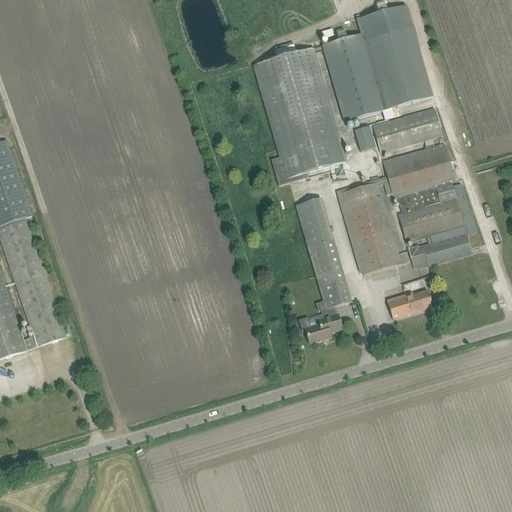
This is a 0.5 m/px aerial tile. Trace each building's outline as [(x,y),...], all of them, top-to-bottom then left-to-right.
[(344,123),(433,98),(418,46),(413,29),(407,7),(387,12),(384,2),(376,4),(379,15),(360,20),(360,19),(356,21),(361,36),(352,38),(351,35),(346,36),(344,30),(336,32),(339,42),(322,47),(344,123)] [(334,29),(321,33),(326,45),(338,41),(334,29)] [(270,56),(272,62),(253,68),(279,159),(271,162),(279,188),(307,179),(306,175),(347,164),(314,50),(305,53),(303,47),(299,48),(300,54),(297,55),(294,44),(275,50),(278,60),(276,61),(274,55),(270,56)] [(435,112),(374,130),(381,156),(443,139),(435,112)] [(370,128),(355,132),(361,153),(376,149),(370,128)] [(0,241),(33,339),(24,342),(0,270),(0,361),(67,339),(26,220),(33,218),(7,142),(0,144),(0,241)] [(452,184),(455,183),(445,146),(383,163),(394,201),(398,199),(402,215),(399,216),(407,244),(464,228),(452,184)] [(341,195),(364,276),(401,265),(378,184),(341,195)] [(323,303),(326,311),(335,309),(350,304),(351,304),(352,304),(322,200),(320,200),(319,196),(304,200),(305,205),(296,207),(296,208),(323,303)] [(409,252),(413,268),(426,264),(428,270),(472,257),(466,237),(454,240),(409,252)] [(387,303),(393,321),(433,308),(428,293),(414,297),(413,295),(387,303)] [(335,309),(326,311),(320,313),(323,321),(318,322),(320,327),(305,331),(310,346),(325,341),(324,338),(331,336),(330,334),(343,331),(338,316),(337,316),(335,309)] [(67,415),(63,403),(48,407),(47,405),(34,409),(40,429),(53,425),(51,419),(55,418),(67,415)]
